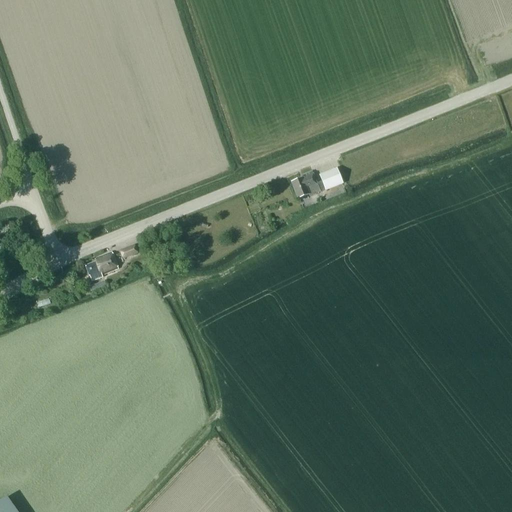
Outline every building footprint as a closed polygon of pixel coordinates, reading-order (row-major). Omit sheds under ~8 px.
[(298,199),(309,195),(309,197),(342,184),(337,169),(320,176),(322,181),(316,184),(312,172),(302,176),(303,178),(291,183),(298,199)] [(120,251),(123,260),(138,254),(135,245),(120,251)] [(94,258),(96,262),(86,266),(92,282),(103,278),(102,276),(119,270),(118,267),(113,255),(112,251),(94,258)] [(104,281),(89,286),(91,291),(106,285),(104,281)] [(23,511),(11,494),(0,501),(0,511),(23,511)]
